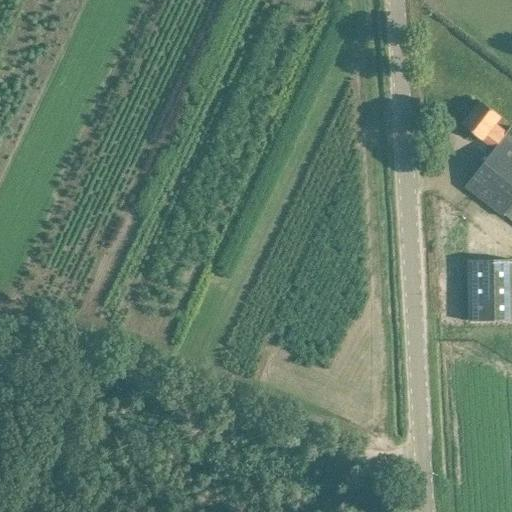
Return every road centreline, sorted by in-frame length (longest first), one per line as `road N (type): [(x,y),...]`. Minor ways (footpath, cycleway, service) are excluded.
road 1 (unclassified): [(422,479),(398,0)]
road 2 (unclassified): [(422,479),(109,370),(0,342)]
